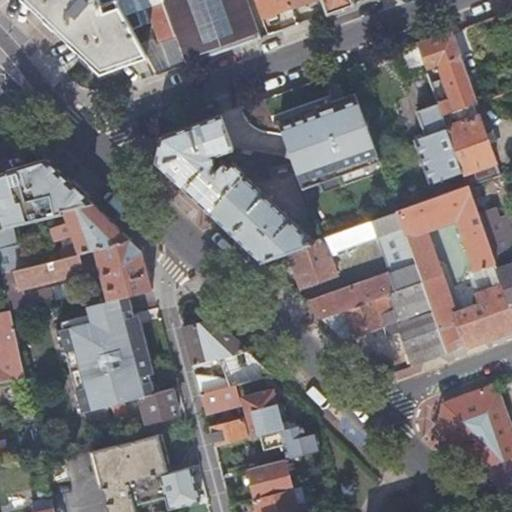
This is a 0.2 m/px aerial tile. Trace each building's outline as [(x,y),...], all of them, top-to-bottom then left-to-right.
[(25,0),(102,74),(146,56),(141,46),(127,22),(120,9),(117,0),(113,0),(101,5),(99,0),(25,0)] [(186,63),(162,0),(117,0),(120,9),(127,22),(137,19),(134,11),(148,6),(160,40),(158,40),(169,69),(186,63)] [(162,0),(186,63),(260,36),(247,0),(162,0)] [(255,0),(261,16),(290,6),(288,0),(255,0)] [(322,0),(327,12),(352,3),(350,0),(322,0)] [(476,103),(478,102),(452,30),(418,43),(426,66),(437,62),(447,90),(436,94),(439,103),(443,115),(476,103)] [(156,74),(169,69),(158,40),(141,46),(146,56),(156,74)] [(426,66),(418,43),(397,50),(406,76),(426,68),(426,66)] [(278,119),(303,189),(380,162),(355,92),(278,119)] [(430,182),(463,171),(447,127),(443,115),(439,103),(417,110),(426,134),(414,139),(430,182)] [(465,178),(468,186),(500,174),(476,103),(443,115),(447,127),(463,171),(465,178)] [(158,161),(211,211),(246,174),(247,172),(233,160),(229,163),(224,158),(218,164),(214,161),(215,153),(234,147),(222,114),(163,136),(158,161)] [(0,223),(13,221),(64,209),(94,201),(48,157),(7,169),(8,171),(0,173),(0,223)] [(211,211),(261,260),(287,250),(320,238),(319,234),(313,239),(246,174),(211,211)] [(458,181),(461,188),(468,186),(465,178),(458,181)] [(422,281),(423,283),(448,353),(455,350),(451,340),(464,335),(468,345),(511,329),(511,308),(511,307),(498,269),(493,257),(478,213),(468,186),(461,188),(397,211),(406,237),(427,230),(458,219),(485,292),(477,294),(481,304),(456,313),(442,273),(422,281)] [(60,247),(63,255),(132,237),(94,201),(64,209),(67,219),(52,224),(57,238),(72,232),(76,243),(60,247)] [(497,206),(478,213),(493,257),(511,250),(511,249),(508,239),(511,237),(511,217),(510,213),(500,217),(497,206)] [(322,318),(423,283),(422,281),(416,264),(406,237),(397,211),(364,223),(369,238),(377,236),(390,273),(306,302),(322,318)] [(13,221),(0,223),(0,262),(2,272),(31,264),(25,240),(17,242),(13,221)] [(335,250),(369,238),(364,223),(330,235),(335,250)] [(416,264),(422,281),(442,273),(427,230),(406,237),(416,264)] [(63,255),(31,264),(2,272),(10,309),(53,300),(51,289),(25,295),(24,285),(82,271),(82,267),(100,263),(109,299),(130,294),(154,289),(144,248),(132,237),(63,255)] [(320,238),(287,250),(300,287),(337,274),(324,237),(320,238)] [(511,264),(498,269),(511,307),(511,306),(511,264)] [(448,353),(423,283),(322,318),(345,339),(383,325),(387,340),(405,333),(416,364),(448,353)] [(53,300),(10,309),(26,376),(45,461),(45,462),(93,449),(122,442),(117,424),(112,402),(124,399),(142,395),(155,391),(138,325),(121,330),(120,327),(108,331),(100,301),(99,301),(88,304),(86,298),(85,293),(53,300)] [(130,294),(109,299),(100,301),(108,331),(120,327),(121,330),(138,325),(130,294)] [(98,295),(86,298),(88,304),(99,301),(98,295)] [(0,381),(26,376),(10,309),(0,310),(0,381)] [(250,349),(217,318),(185,326),(195,363),(221,357),(250,349)] [(275,372),(250,349),(221,357),(228,376),(198,375),(202,393),(247,381),(266,376),(276,373),(275,372)] [(247,381),(250,391),(251,394),(270,389),(266,376),(247,381)] [(247,381),(202,393),(208,412),(222,408),(225,419),(223,419),(224,424),(211,427),(217,446),(245,438),(250,437),(244,418),(235,421),(231,406),(242,403),(239,394),(250,391),(247,381)] [(511,424),(497,382),(443,402),(437,424),(504,493),(511,487),(511,424)] [(180,411),(174,386),(155,391),(142,395),(148,420),(180,411)] [(256,435),(262,433),(284,426),(274,388),(270,389),(251,394),(245,396),(256,435)] [(112,402),(117,424),(130,421),(124,399),(112,402)] [(306,434),(303,421),(284,426),(262,433),(265,448),(280,444),(281,451),(287,450),(289,458),(323,448),(318,430),(306,434)] [(93,449),(99,470),(165,453),(160,432),(122,442),(93,449)] [(245,438),(217,446),(222,467),(251,459),(245,438)] [(99,470),(103,488),(131,481),(170,471),(165,453),(99,470)] [(248,469),(256,499),(294,489),(294,488),(286,458),(248,469)] [(131,481),(137,505),(166,497),(168,508),(201,499),(193,465),(170,471),(131,481)] [(103,488),(109,511),(138,511),(137,505),(131,481),(103,488)] [(256,499),(259,511),(300,511),(294,489),(256,499)] [(55,511),(52,493),(46,494),(34,511),(55,511)]
